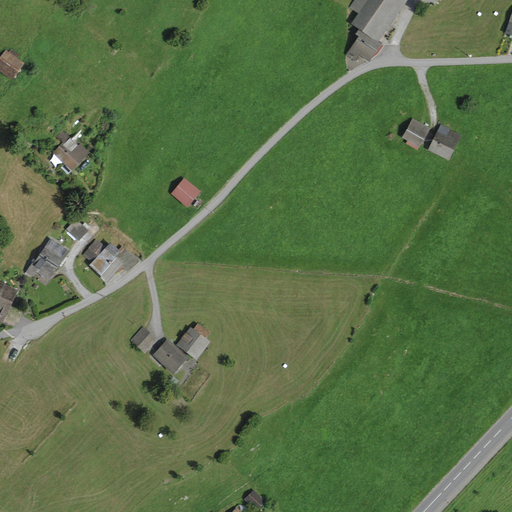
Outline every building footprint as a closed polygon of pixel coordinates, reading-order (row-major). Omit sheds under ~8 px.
[(392,20),(406,0),(357,0),(352,7),(361,14),(354,24),(374,37),(388,17),(392,20)] [(355,59),(360,53),(369,59),(379,44),(360,30),(356,34),(360,37),(349,55),(355,59)] [(5,52),(0,58),(0,70),(11,79),(22,64),(5,52)] [(412,119),(402,136),(418,146),(428,129),(412,119)] [(448,158),(459,136),(441,127),(430,149),(448,158)] [(69,139),(56,153),(72,169),(87,153),(80,147),(78,148),(69,139)] [(184,180),(172,194),(186,206),(198,192),(184,180)] [(76,220),(67,230),(77,239),(86,230),(76,220)] [(49,277),(67,252),(50,240),(34,265),(33,264),(27,273),(31,277),(37,267),(49,277)] [(96,241),(86,254),(94,261),(104,247),(96,241)] [(118,272),(123,268),(128,272),(138,261),(125,249),(120,254),(110,245),(92,264),(107,279),(116,269),(118,272)] [(0,319),(2,321),(15,292),(0,285),(0,319)] [(178,345),(194,357),(206,341),(201,337),(205,331),(197,325),(192,331),(189,329),(178,345)] [(145,351),(155,341),(143,330),(133,340),(145,351)] [(173,372),(186,359),(167,342),(154,355),(173,372)] [(245,500),(256,510),(264,502),(254,491),(245,500)]
